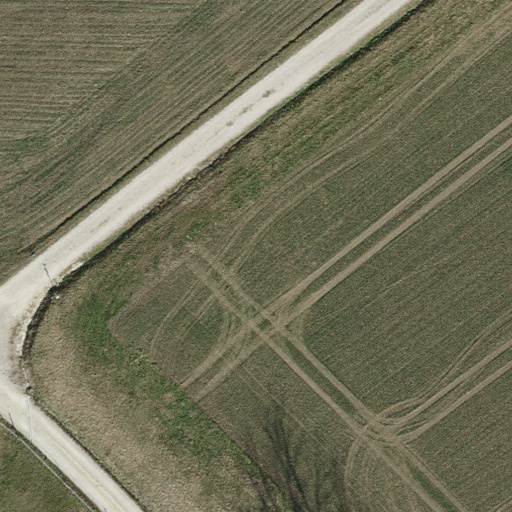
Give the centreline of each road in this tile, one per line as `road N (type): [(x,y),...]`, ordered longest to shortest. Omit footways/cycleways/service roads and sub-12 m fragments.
road 1 (track): [(396,0),(70,246),(0,323)]
road 2 (track): [(113,511),(0,391)]
